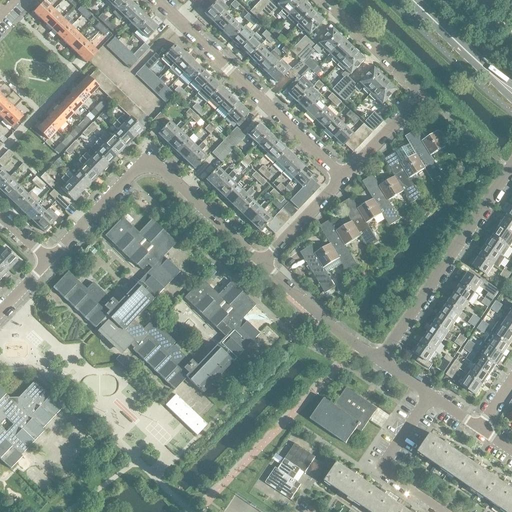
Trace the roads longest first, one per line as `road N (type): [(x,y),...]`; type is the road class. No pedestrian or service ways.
road 1 (residential): [(50,257),(151,163),(261,261)]
road 2 (residential): [(343,176),(160,0)]
road 3 (residential): [(326,0),(421,92),(343,176)]
road 4 (residential): [(381,359),(511,164)]
road 5 (residential): [(443,511),(380,464),(428,394)]
road 6 (residential): [(261,261),(381,359)]
